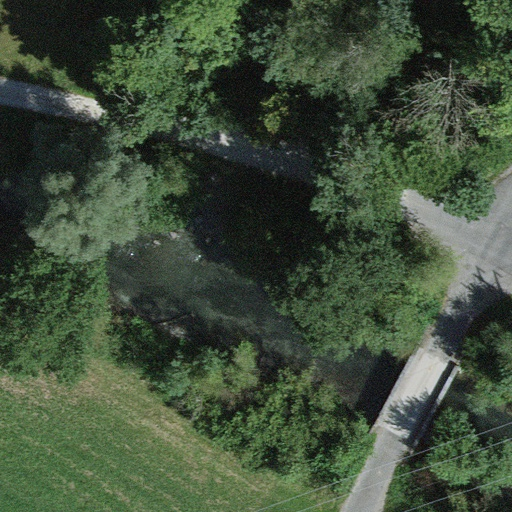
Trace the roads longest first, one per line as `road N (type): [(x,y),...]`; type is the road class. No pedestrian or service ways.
road 1 (track): [(0,99),(388,190),(497,236)]
road 2 (track): [(359,511),(497,236)]
